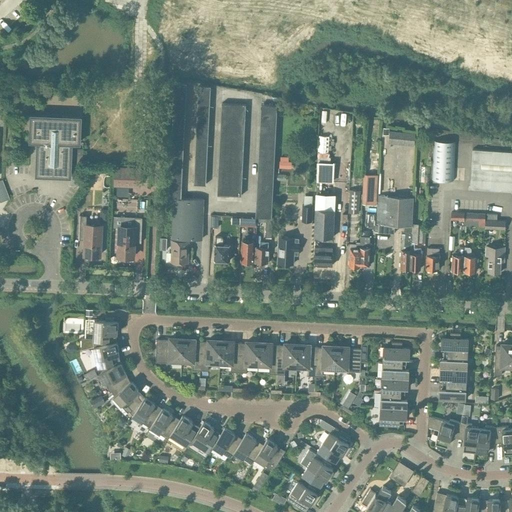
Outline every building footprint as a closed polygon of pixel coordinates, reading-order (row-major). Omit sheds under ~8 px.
[(256,11),(248,11),(248,26),(258,26),(258,18),(271,18),(271,8),(270,8),(270,0),(253,0),(253,5),(256,5),(256,11)] [(270,0),(270,8),(271,8),(282,8),(282,13),(290,13),(290,0),(270,0)] [(425,0),(405,0),(406,7),(410,7),(410,19),(423,19),(423,23),(432,23),(432,6),(425,6),(425,0)] [(455,22),(447,22),(447,38),(457,38),(457,33),(467,33),(468,33),(468,11),(471,11),(471,7),(452,7),(452,20),(455,20),(455,22)] [(468,33),(467,33),(467,37),(481,37),(481,42),(491,42),(491,27),(483,27),(483,24),(485,24),(485,11),(471,11),(468,11),(468,33)] [(199,26),(199,45),(214,45),(214,41),(223,41),(223,45),(232,45),(232,29),(225,29),(225,22),(211,22),(211,26),(199,26)] [(511,41),(503,42),(503,57),(511,56),(511,41)] [(172,238),(202,239),(202,229),(203,198),(181,198),(187,83),(175,82),(169,198),(174,198),(172,238)] [(198,86),(194,184),(206,184),(210,87),(198,86)] [(117,102),(101,102),(100,115),(103,115),(103,128),(117,128),(117,102)] [(117,128),(130,128),(130,102),(117,102),(117,128)] [(221,103),(217,195),(229,195),(242,196),(246,104),(221,103)] [(261,104),(255,217),(256,217),(267,217),(272,217),(277,105),(261,104)] [(79,116),(30,114),(28,140),(38,141),(38,143),(36,143),(35,175),(69,176),(70,145),(69,145),(69,142),(78,142),(79,116)] [(390,143),(414,145),(415,133),(391,131),(390,143)] [(434,140),(432,179),(454,180),(456,142),(434,140)] [(511,151),(473,149),(470,189),(511,191),(511,151)] [(364,174),(363,203),(376,204),(378,175),(378,153),(367,152),(366,164),(367,164),(366,174),(364,174)] [(280,168),(291,168),(291,162),(288,162),(288,157),(281,157),(280,161),(280,168)] [(333,164),(319,164),(319,180),(322,180),(332,180),(333,164)] [(86,178),(94,178),(94,176),(98,176),(98,168),(86,168),(86,178)] [(119,187),(118,197),(127,197),(127,196),(130,196),(131,187),(119,187)] [(359,213),(360,190),(350,190),(348,212),(359,213)] [(312,222),(313,205),(312,205),(312,196),(304,195),(304,205),(302,205),(302,221),(312,222)] [(395,225),(405,225),(412,225),(413,197),(400,196),(378,195),(377,224),(382,224),(394,224),(395,225)] [(315,236),(326,237),(333,237),(334,209),(334,197),(317,196),(315,236)] [(473,213),(473,220),(479,220),(478,226),(485,226),(485,220),(485,213),(473,213)] [(367,214),(366,226),(375,227),(375,214),(367,214)] [(80,215),(79,239),(80,230),(86,230),(85,254),(100,254),(102,225),(87,224),(87,215),(80,215)] [(219,216),(211,216),(211,228),(218,229),(219,216)] [(135,217),(135,226),(134,226),(120,226),(118,255),(119,255),(133,256),(134,256),(135,232),(141,233),(140,242),(141,242),(142,217),(142,218),(135,217)] [(486,219),(486,228),(505,229),(505,220),(486,219)] [(395,225),(394,224),(382,224),(382,225),(375,225),(375,232),(394,233),(395,225)] [(413,225),(412,225),(405,225),(404,233),(402,233),(401,268),(410,268),(411,243),(413,225)] [(214,260),(230,260),(230,245),(223,244),(223,237),(215,236),(215,244),(214,260)] [(361,236),(361,242),(359,266),(360,266),(360,265),(369,265),(370,247),(369,247),(370,236),(361,236)] [(299,238),(279,237),(277,263),(294,263),(294,255),(298,255),(299,238)] [(188,240),(172,240),(172,262),(188,263),(188,240)] [(242,240),(241,261),(253,261),(254,240),(242,240)] [(255,262),(268,262),(269,247),(268,247),(268,242),(260,241),(260,246),(256,246),(255,262)] [(359,266),(361,242),(357,242),(357,244),(351,244),(351,247),(350,266),(359,266)] [(411,243),(410,268),(420,269),(421,248),(414,248),(414,243),(411,243)] [(453,255),(452,270),(464,271),(465,255),(465,247),(459,246),(459,252),(455,252),(455,255),(453,255)] [(489,272),(500,272),(501,256),(505,256),(505,247),(486,246),(486,255),(490,255),(489,272)] [(314,264),(332,265),(333,254),(332,254),(332,247),(315,247),(314,264)] [(465,247),(465,255),(464,271),(476,271),(477,256),(474,255),(474,253),(471,252),(471,248),(470,247),(465,247)] [(426,269),(439,270),(440,248),(427,248),(426,269)] [(115,342),(115,333),(117,333),(117,328),(118,328),(118,322),(117,322),(118,321),(114,321),(114,318),(105,317),(105,320),(94,320),(94,338),(82,338),(81,350),(94,347),(95,346),(95,347),(115,342)] [(444,353),(467,354),(468,338),(461,338),(461,332),(450,331),(450,338),(442,337),(442,347),(444,347),(444,353)] [(181,361),(183,338),(170,337),(170,339),(157,339),(156,362),(170,363),(170,360),(181,361)] [(183,338),(181,361),(193,361),(192,370),(200,370),(202,341),(195,341),(195,338),(183,338)] [(202,341),(200,370),(208,370),(208,362),(220,362),(221,340),(209,339),(208,341),(202,341)] [(221,340),(220,362),(231,363),(231,371),(239,372),(240,343),(234,342),(234,340),(221,340)] [(240,343),(239,372),(246,372),(247,364),(258,364),(259,341),(247,341),(247,343),(240,343)] [(259,341),(258,364),(270,365),(269,373),(277,374),(279,345),(272,344),(272,342),(259,341)] [(383,362),(406,363),(407,357),(409,357),(410,348),(402,347),(402,341),(392,341),(391,347),(384,346),(383,362)] [(120,363),(119,363),(117,354),(119,354),(118,349),(119,349),(118,343),(117,343),(116,342),(115,342),(95,347),(95,346),(94,347),(98,367),(100,367),(101,372),(102,373),(120,363)] [(279,345),(277,374),(285,374),(285,366),(297,366),(298,343),(285,343),(285,345),(279,345)] [(298,343),(297,366),(308,367),(308,375),(315,376),(317,346),(310,346),(310,344),(298,343)] [(511,366),(511,343),(502,343),(502,345),(496,345),(494,374),(502,374),(502,366),(511,366)] [(317,346),(315,376),(323,376),(323,367),(335,368),(336,345),(324,344),(324,347),(317,346)] [(336,345),(335,368),(346,368),(346,371),(360,372),(361,349),(349,348),(349,346),(336,345)] [(467,369),(467,354),(444,353),(444,358),(441,358),(441,368),(467,369)] [(129,382),(125,374),(126,373),(124,369),(125,368),(122,363),(121,362),(119,363),(120,363),(102,373),(101,372),(100,373),(110,392),(112,391),(114,396),(115,396),(129,382)] [(383,362),(382,377),(408,378),(409,369),(406,369),(406,363),(383,362)] [(466,384),(467,369),(441,368),(440,377),(443,377),(442,383),(466,384)] [(382,377),(381,392),(405,393),(405,387),(408,387),(408,378),(382,377)] [(144,398),(138,391),(139,390),(135,386),(136,386),(132,381),(131,382),(130,381),(129,382),(115,396),(114,396),(113,396),(128,412),(129,411),(133,415),(144,398)] [(466,384),(442,383),(442,388),(440,388),(439,398),(465,399),(466,384)] [(498,399),(499,388),(491,388),(491,399),(498,399)] [(381,392),(381,407),(407,408),(407,399),(405,398),(405,393),(381,392)] [(132,416),(150,427),(162,409),(161,409),(154,404),(155,403),(151,400),(151,399),(146,396),(146,397),(145,396),(144,398),(133,415),(132,416)] [(407,408),(381,407),(380,422),(404,423),(404,417),(406,417),(407,408)] [(150,427),(168,439),(171,435),(170,435),(180,420),(179,420),(172,416),(173,414),(169,412),(169,411),(164,408),(162,408),(161,409),(162,409),(150,427)] [(462,414),(461,422),(458,435),(465,436),(463,449),(476,450),(478,427),(472,426),(472,423),(467,423),(468,415),(462,414)] [(200,428),(199,428),(192,423),(193,422),(189,419),(189,418),(184,415),(184,416),(182,415),(179,420),(180,420),(170,435),(171,435),(188,446),(192,441),(191,441),(200,428)] [(458,435),(461,422),(450,419),(449,421),(429,415),(428,426),(439,430),(435,442),(448,445),(451,433),(458,435)] [(221,434),(220,434),(213,429),(214,428),(210,425),(210,424),(205,421),(205,422),(204,421),(199,428),(200,428),(191,441),(192,441),(209,452),(213,447),(221,434)] [(478,427),(476,450),(488,452),(489,439),(496,440),(497,426),(485,425),(485,428),(478,427)] [(497,426),(496,440),(503,439),(504,452),(511,451),(511,428),(508,428),(508,426),(497,426)] [(242,440),(234,435),(235,434),(231,431),(232,430),(227,427),(226,428),(225,427),(220,434),(221,434),(213,447),(231,458),(234,453),(234,452),(242,440)] [(337,463),(337,462),(336,461),(341,454),(342,455),(345,451),(349,446),(348,446),(349,444),(345,442),(347,440),(340,435),(338,438),(329,432),(317,450),(337,463)] [(263,446),(263,445),(255,441),(256,439),(252,437),(253,436),(248,433),(247,434),(246,433),(242,440),(234,452),(234,453),(252,464),(255,458),(263,446)] [(255,458),(273,470),(285,450),(284,451),(277,447),(277,445),(273,443),(274,442),(269,439),(268,439),(267,439),(263,445),(263,446),(255,458)] [(326,479),(329,475),(330,476),(333,471),(332,470),(333,469),(330,467),(331,464),(324,460),(323,462),(314,457),(316,454),(309,449),(300,462),(307,467),(302,475),(321,487),(322,487),(320,486),(325,478),(326,479)] [(397,481),(400,477),(394,473),(391,478),(397,481)] [(400,477),(397,481),(402,485),(405,480),(400,477)] [(286,499),(306,511),(305,510),(310,503),(311,503),(313,500),(314,500),(318,495),(317,494),(317,493),(314,491),(316,489),(309,484),(307,487),(298,481),(286,499)] [(386,498),(391,491),(383,485),(378,493),(370,488),(362,502),(377,511),(386,498)] [(415,486),(412,491),(417,494),(420,490),(415,486)] [(432,511),(454,511),(458,496),(457,496),(457,495),(451,494),(451,495),(447,494),(446,495),(437,493),(438,492),(437,492),(432,511)] [(377,511),(398,511),(401,508),(406,500),(398,495),(393,503),(386,498),(377,511)] [(454,511),(477,511),(479,499),(478,499),(478,498),(472,497),(472,498),(467,498),(467,499),(458,498),(458,497),(458,496),(454,511)] [(499,511),(511,511),(511,497),(509,498),(509,500),(500,501),(500,499),(499,511)] [(499,511),(500,499),(499,499),(499,498),(493,498),(493,499),(488,499),(488,501),(479,501),(479,499),(477,511),(499,511)]
